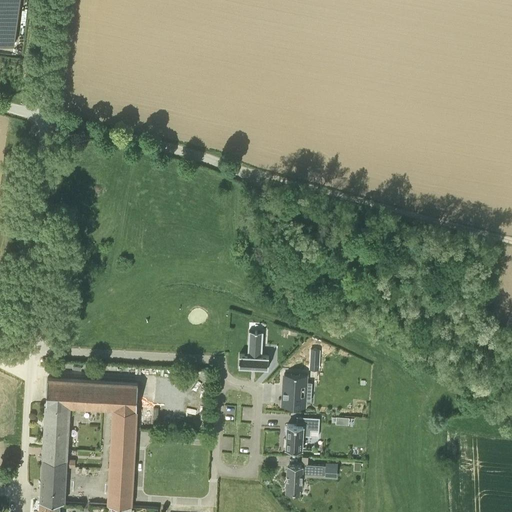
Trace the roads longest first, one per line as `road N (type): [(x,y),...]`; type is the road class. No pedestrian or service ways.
road 1 (unclassified): [(511,351),(428,285),(240,173),(42,116)]
road 2 (track): [(240,173),(511,241)]
road 3 (unclassified): [(30,350),(42,116)]
road 4 (residential): [(223,372),(218,458),(226,472),(248,472),(254,462),(258,392),(239,380)]
road 5 (residential): [(30,350),(197,360),(223,372)]
road 6 (unclassified): [(21,511),(30,350)]
